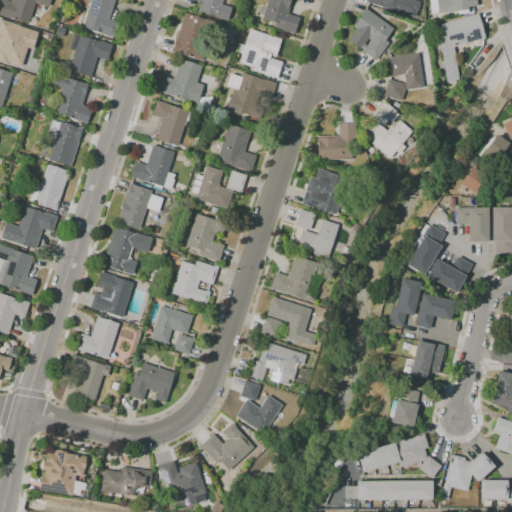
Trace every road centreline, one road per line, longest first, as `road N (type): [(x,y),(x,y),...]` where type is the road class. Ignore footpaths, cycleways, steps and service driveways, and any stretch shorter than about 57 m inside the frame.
road 1 (residential): [(334,0),(217,366),(194,410),(154,433),(124,434),(0,409)]
road 2 (residential): [(158,0),(29,392),(4,497)]
road 3 (residential): [(511,281),(481,301),(457,417)]
